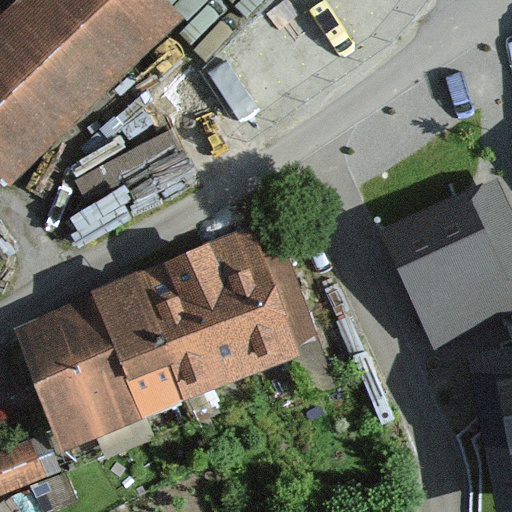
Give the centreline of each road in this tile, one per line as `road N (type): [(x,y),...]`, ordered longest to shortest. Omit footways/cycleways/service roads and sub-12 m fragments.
road 1 (residential): [(442,511),(440,445),(294,155)]
road 2 (residential): [(0,318),(294,155)]
road 3 (residential): [(294,155),(500,0)]
